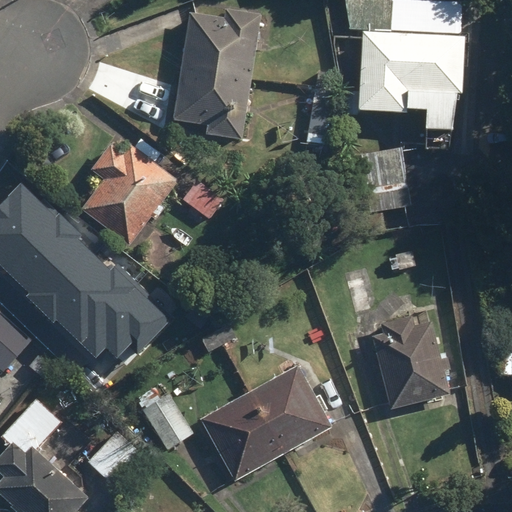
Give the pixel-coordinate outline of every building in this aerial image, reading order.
[(463,2),(394,0),(393,34),(367,34),(364,113),(411,115),(411,110),(429,111),(428,131),(459,132),(461,94),(468,94),(470,35),(462,35),(463,2)] [(209,136),(249,140),(257,51),(261,51),(264,11),(227,8),(226,15),(187,12),(178,120),(210,123),(209,136)] [(181,181),(132,145),(126,152),(113,143),(94,169),(106,179),(84,209),(134,245),(181,181)] [(414,206),(404,148),(354,156),(364,214),(414,206)] [(0,271),(112,378),(173,315),(26,176),(0,202),(0,271)] [(200,181),(186,198),(212,220),(226,202),(200,181)] [(0,307),(0,368),(4,372),(35,342),(0,307)] [(431,311),(371,327),(395,410),(454,393),(431,311)] [(45,349),(30,365),(54,388),(69,372),(45,349)] [(335,428),(303,366),(206,417),(238,479),(335,428)] [(196,432),(167,391),(141,409),(169,451),(196,432)] [(2,436),(8,441),(0,448),(0,474),(1,476),(0,477),(0,494),(19,511),(76,511),(89,498),(39,452),(65,424),(37,398),(2,436)] [(105,500),(149,460),(124,431),(79,472),(105,500)]
